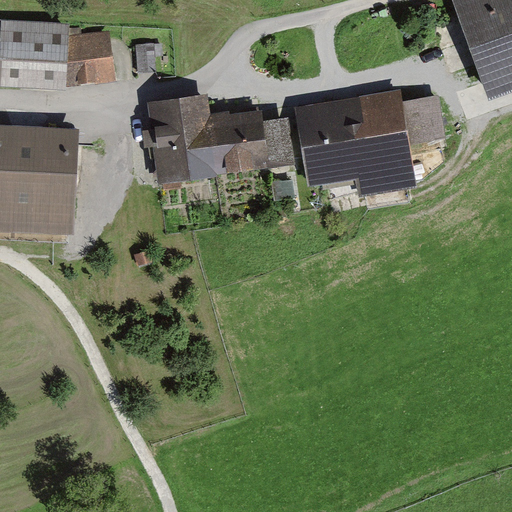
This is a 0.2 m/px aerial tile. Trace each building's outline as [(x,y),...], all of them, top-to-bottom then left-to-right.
[(488,90),(489,93),(511,84),(511,0),(455,0),(470,39),(488,90)] [(0,89),(55,91),(55,82),(107,84),(108,37),(65,36),(65,26),(0,24),(0,89)] [(140,43),(141,72),(159,71),(158,42),(140,43)] [(401,86),(295,105),(309,183),(360,174),(363,194),(419,184),(411,140),(408,122),(403,97),(401,86)] [(439,90),(403,97),(408,122),(411,140),(447,133),(439,90)] [(210,100),(147,108),(156,169),(162,169),(164,181),(294,162),(288,119),(262,123),(260,107),(213,114),(210,100)] [(81,130),(0,125),(0,228),(76,232),(81,130)] [(297,195),(296,181),(278,182),(279,196),(297,195)]
